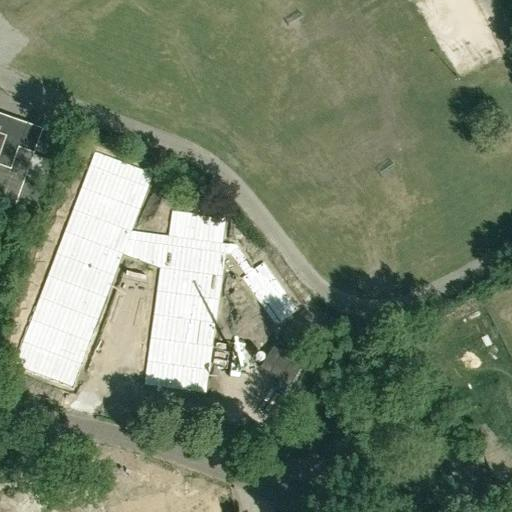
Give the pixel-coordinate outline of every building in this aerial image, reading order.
[(0,0),(0,8),(8,0),(0,0)] [(85,0),(79,4),(89,18),(109,3),(107,0),(85,0)] [(31,44),(40,56),(77,30),(68,17),(31,44)] [(63,80),(92,71),(88,56),(59,64),(63,80)] [(42,129),(0,113),(0,198),(15,204),(34,211),(44,183),(47,184),(55,162),(33,154),(42,129)] [(85,375),(135,218),(102,207),(52,365),(85,375)] [(227,292),(238,243),(192,232),(184,267),(198,270),(195,284),(170,278),(168,288),(199,295),(201,287),(227,292)] [(110,357),(111,342),(89,341),(89,356),(110,357)] [(227,511),(220,487),(172,500),(175,511),(227,511)] [(141,497),(145,511),(166,511),(160,491),(141,497)] [(144,511),(141,501),(120,506),(121,511),(144,511)]
